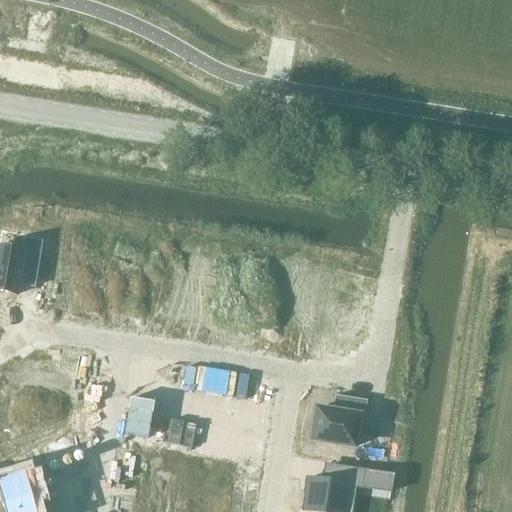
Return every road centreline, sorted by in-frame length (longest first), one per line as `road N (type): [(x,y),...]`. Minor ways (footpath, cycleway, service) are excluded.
road 1 (residential): [(407,167),(373,381),(289,370)]
road 2 (tertiary): [(197,134),(95,81),(0,54)]
road 3 (tertiary): [(407,167),(197,134)]
road 4 (tertiary): [(0,127),(95,137),(197,134)]
road 5 (residential): [(122,343),(94,511)]
road 6 (residential): [(122,343),(289,370)]
road 7 (residential): [(289,370),(266,511)]
road 8 (residential): [(0,354),(30,329),(122,343)]
